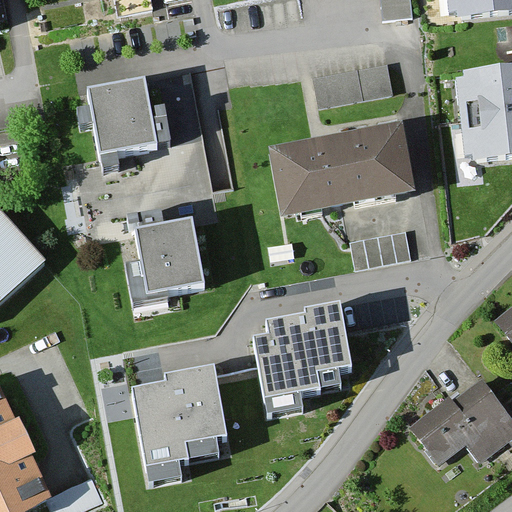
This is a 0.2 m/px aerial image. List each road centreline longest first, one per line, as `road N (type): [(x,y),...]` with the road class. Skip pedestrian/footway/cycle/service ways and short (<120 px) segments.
road 1 (unclassified): [(285,511),(444,314),(511,247)]
road 2 (residential): [(189,0),(197,58),(395,35),(411,100)]
